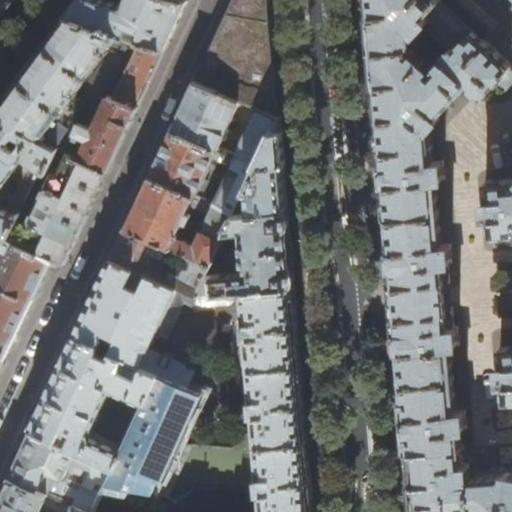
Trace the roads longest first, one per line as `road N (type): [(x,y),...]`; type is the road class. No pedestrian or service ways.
road 1 (residential): [(363,511),(319,0)]
road 2 (residential): [(212,0),(0,448)]
